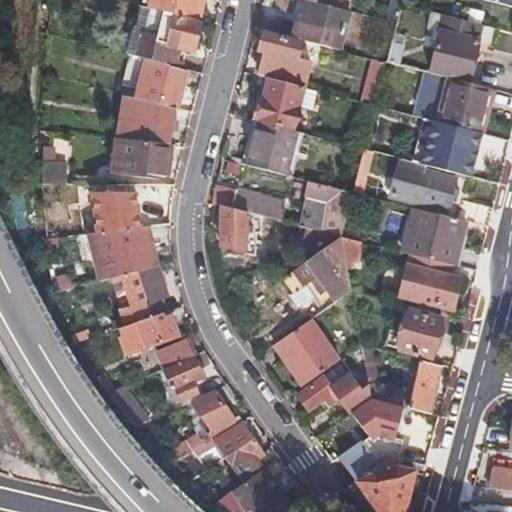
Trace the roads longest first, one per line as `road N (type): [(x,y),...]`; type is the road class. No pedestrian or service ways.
road 1 (residential): [(333,511),(217,346),(185,269),(185,200),(236,0)]
road 2 (trunk): [(151,511),(67,413),(0,300)]
road 3 (residential): [(479,378),(445,505)]
